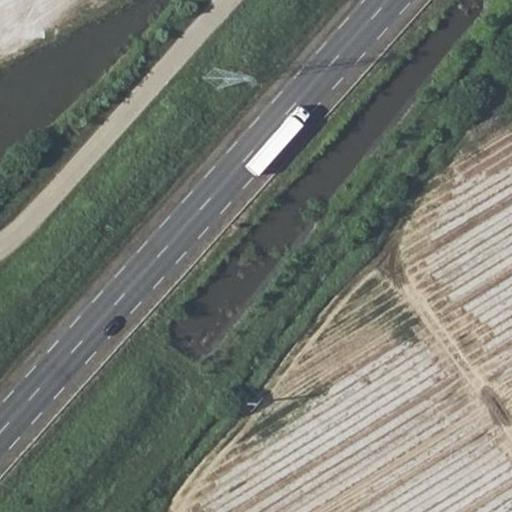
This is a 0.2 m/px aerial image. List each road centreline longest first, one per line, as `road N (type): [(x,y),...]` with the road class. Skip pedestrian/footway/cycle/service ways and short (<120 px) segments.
road 1 (secondary): [(0,440),(389,0)]
road 2 (unclassified): [(0,252),(222,0)]
